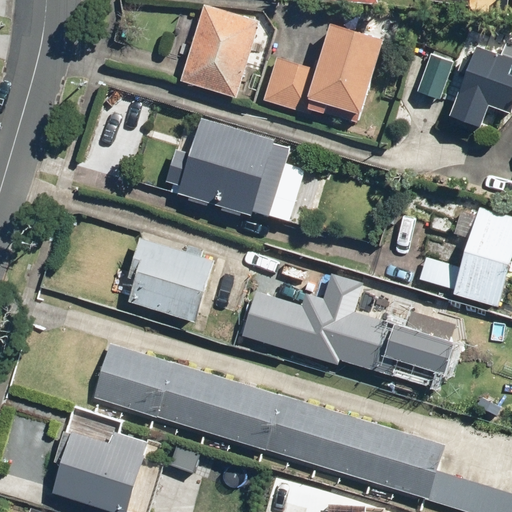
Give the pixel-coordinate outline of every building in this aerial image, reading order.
[(202,4),(180,80),(238,97),(260,20),(202,4)] [(335,21),(313,97),(367,112),(388,36),(335,21)] [(479,44),(455,115),(488,126),(495,104),(511,110),(511,42),(510,42),(506,53),(479,44)] [(432,52),(419,90),(443,98),(456,60),(432,52)] [(276,56),(263,99),(306,111),(319,69),(276,56)] [(178,186),(176,193),(252,215),(253,211),(270,216),(290,147),(273,142),(273,139),(199,118),(189,152),(172,147),(162,181),(178,186)] [(425,255),(419,277),(455,287),(453,292),(501,305),(511,264),(511,215),(480,207),(478,214),(462,210),(456,235),(472,239),(464,265),(425,255)] [(134,279),(128,300),(196,320),(215,259),(138,237),(126,277),(134,279)] [(341,323),(332,357),(392,374),(397,354),(451,369),(459,340),(450,337),(454,323),(408,310),(404,325),(373,316),(369,330),(341,323)] [(261,324),(254,343),(276,351),(283,331),(261,324)] [(107,342),(90,396),(421,494),(420,497),(469,511),(511,511),(511,492),(436,470),(444,442),(107,342)] [(61,463),(54,490),(129,511),(146,453),(142,452),(145,440),(116,432),(113,442),(71,430),(70,433),(61,430),(52,460),(61,463)] [(205,455),(176,442),(165,466),(194,480),(205,455)] [(265,469),(260,487),(279,492),(284,474),(265,469)] [(285,491),(278,511),(300,511),(305,497),(324,503),(329,488),(298,479),(294,493),(285,491)]
